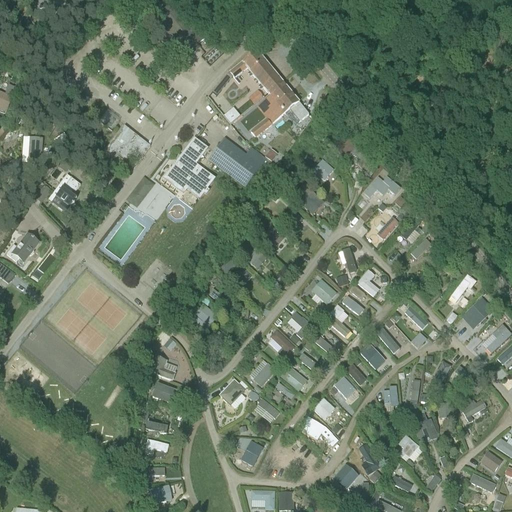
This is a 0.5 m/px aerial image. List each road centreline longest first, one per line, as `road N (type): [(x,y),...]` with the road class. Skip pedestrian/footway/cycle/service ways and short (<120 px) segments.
road 1 (tertiary): [(511,296),(266,0)]
road 2 (unknown): [(85,52),(73,73),(79,82),(158,145)]
